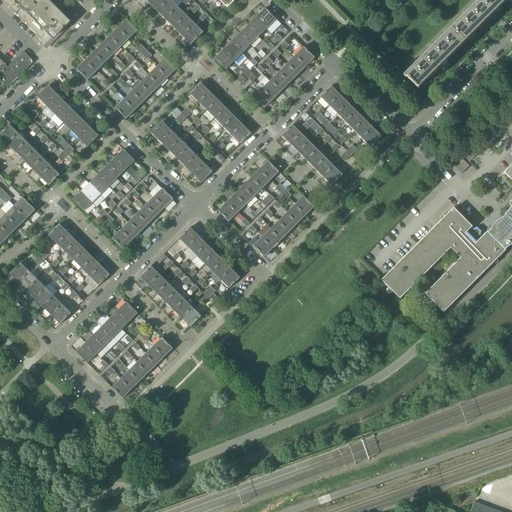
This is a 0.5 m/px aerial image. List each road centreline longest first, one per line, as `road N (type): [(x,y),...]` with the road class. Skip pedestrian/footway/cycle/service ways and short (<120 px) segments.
road 1 (track): [(287,511),(511,433)]
road 2 (residential): [(194,204),(50,64)]
road 3 (residential): [(194,204),(336,63)]
road 4 (residential): [(55,347),(194,204)]
road 5 (residential): [(407,134),(511,33)]
road 6 (residential): [(241,295),(256,280),(256,266),(194,204)]
